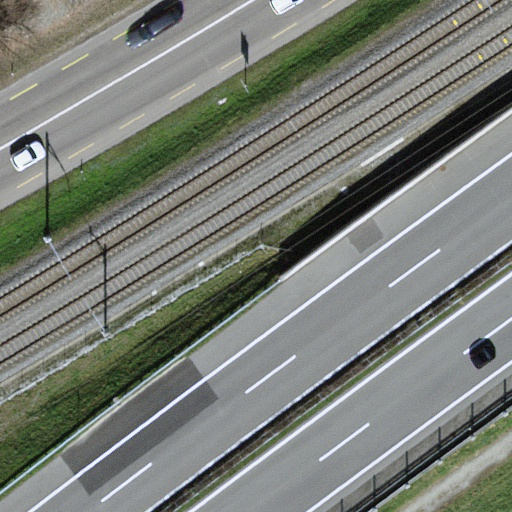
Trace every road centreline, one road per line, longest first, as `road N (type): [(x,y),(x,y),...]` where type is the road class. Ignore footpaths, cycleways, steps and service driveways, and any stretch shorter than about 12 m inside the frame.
road 1 (motorway): [(511,195),(86,511)]
road 2 (motorway): [(253,511),(511,320)]
road 3 (primary): [(251,0),(0,147)]
